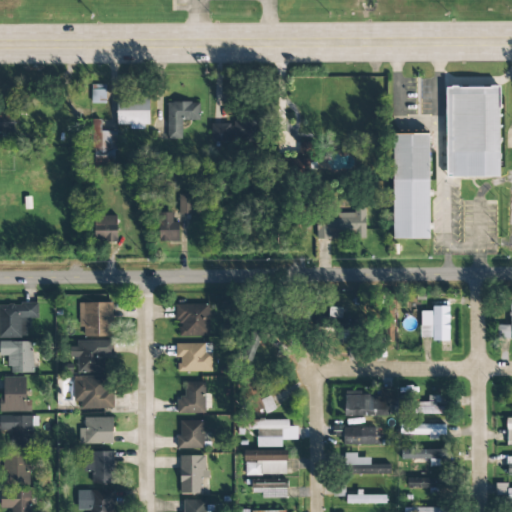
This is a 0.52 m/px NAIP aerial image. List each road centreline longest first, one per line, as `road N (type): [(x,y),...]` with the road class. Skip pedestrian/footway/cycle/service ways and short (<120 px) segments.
road 1 (primary): [(511,35),(0,39)]
road 2 (residential): [(511,275),(0,278)]
road 3 (residential): [(477,276),(479,511)]
road 4 (residential): [(146,278),(147,511)]
road 5 (residential): [(339,370),(511,369)]
road 6 (residential): [(339,370),(317,380),(318,511)]
